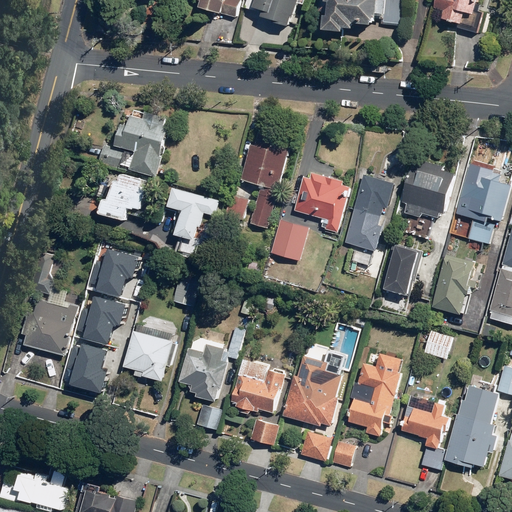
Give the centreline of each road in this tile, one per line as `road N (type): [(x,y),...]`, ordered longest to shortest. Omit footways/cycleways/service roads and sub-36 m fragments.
road 1 (residential): [(59,62),(511,107)]
road 2 (residential): [(0,408),(382,511)]
road 3 (tertiary): [(0,285),(59,62)]
